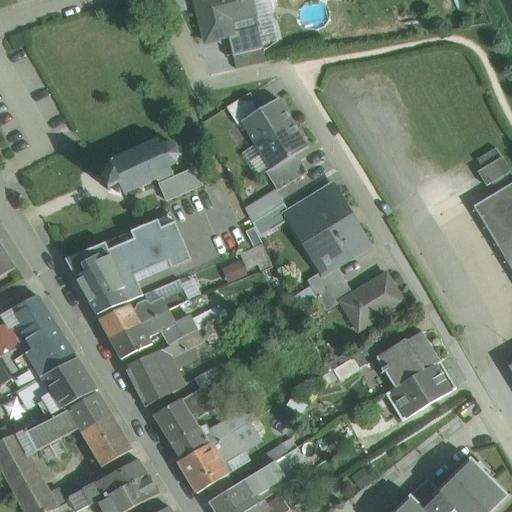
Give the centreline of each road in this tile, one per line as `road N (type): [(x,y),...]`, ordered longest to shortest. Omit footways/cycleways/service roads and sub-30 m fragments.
road 1 (residential): [(287,74),(511,441)]
road 2 (residential): [(196,511),(0,189)]
